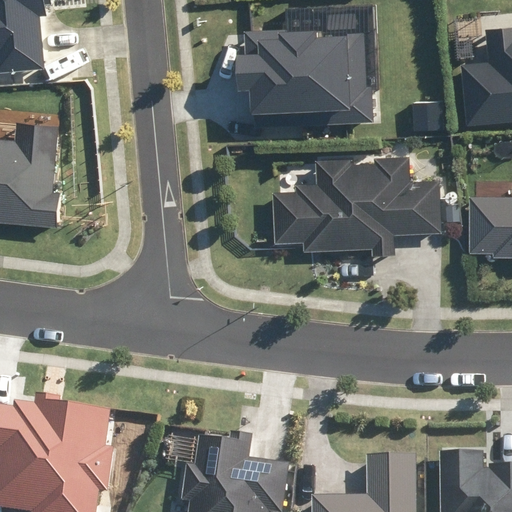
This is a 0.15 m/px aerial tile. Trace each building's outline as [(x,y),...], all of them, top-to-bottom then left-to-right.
[(0,0),(0,73),(48,69),(43,16),(51,16),(50,4),(55,4),(54,0),(0,0)] [(464,64),(470,126),(511,121),(511,26),(489,29),(492,61),(464,64)] [(286,29),(249,31),(250,53),(243,53),(245,90),(256,89),(258,127),(377,122),(376,85),(371,86),(368,32),(352,32),(352,35),(324,36),(323,29),(286,31),(286,29)] [(0,220),(57,226),(61,193),(53,192),(59,128),(16,123),(15,141),(0,139),(0,220)] [(354,159),(320,160),(321,184),(300,185),(300,191),(277,192),(279,244),(307,243),(307,252),(376,249),(376,256),(399,256),(398,235),(446,233),(443,180),(414,181),(413,157),(378,158),(379,163),(354,164),(354,159)] [(511,196),(473,196),(473,253),(497,253),(497,257),(511,257),(511,196)] [(286,511),(293,465),(253,460),(257,437),(235,434),(234,443),(203,438),(199,467),(191,466),(186,503),(194,504),(192,511),(286,511)] [(487,453),(443,454),(443,511),(511,511),(511,467),(493,467),(493,471),(487,471),(487,453)] [(316,497),(315,511),(420,511),(420,457),(370,457),(371,497),(316,497)]
